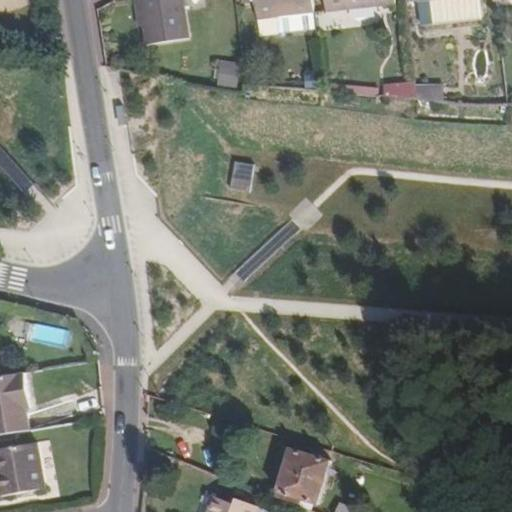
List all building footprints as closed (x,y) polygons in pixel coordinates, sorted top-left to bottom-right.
[(139,5),(143,36),(146,56),(190,49),(183,1),(188,0),(166,0),(139,5)] [(317,13),(315,0),(257,0),(260,20),(317,13)] [(397,8),(396,0),(325,0),(327,15),(397,8)] [(441,7),(491,2),(490,0),(420,0),(422,10),(441,7)] [(491,2),(441,7),(444,33),(494,27),(491,2)] [(143,36),(139,5),(133,6),(137,37),(143,36)] [(220,86),(240,87),(242,62),(222,61),(220,86)] [(402,96),(403,106),(423,107),(421,94),(402,96)] [(0,435),(29,430),(27,408),(32,407),(27,372),(0,376),(0,435)] [(38,442),(0,447),(0,485),(1,494),(46,488),(38,442)] [(321,505),(334,459),(292,448),(278,496),(312,509),(314,509),(315,504),(321,505)] [(254,511),(258,502),(241,496),(239,501),(215,491),(205,511),(254,511)]
